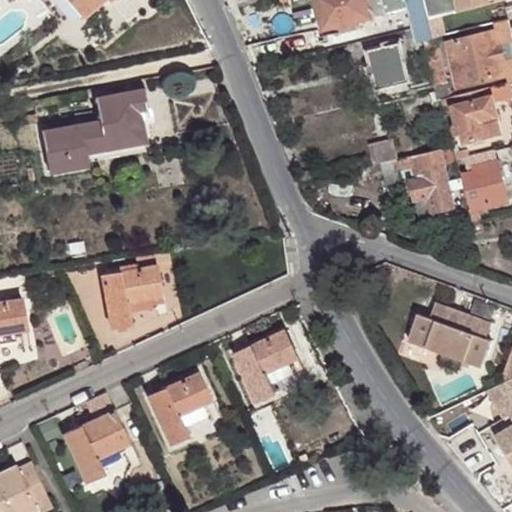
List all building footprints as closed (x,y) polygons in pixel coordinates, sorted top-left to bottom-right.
[(68,0),(82,16),(102,0),(68,0)] [(371,17),(366,0),(314,0),(323,29),(339,25),(371,17)] [(380,0),(366,0),(371,17),(384,14),(380,0)] [(406,0),(380,0),(384,14),(408,8),(406,0)] [(434,38),(423,0),(406,0),(408,8),(418,42),(423,41),(434,38)] [(442,0),(446,15),(458,11),(455,0),(442,0)] [(455,0),(458,11),(503,0),(455,0)] [(497,30),(508,27),(506,20),(492,23),(494,31),(497,30)] [(356,29),(354,22),(339,25),(341,33),(356,29)] [(511,44),(508,27),(497,30),(494,31),(448,42),(458,86),(506,74),(509,83),(511,81),(511,44)] [(434,38),(423,41),(426,52),(425,52),(434,86),(448,82),(440,49),(437,50),(434,38)] [(373,75),(377,90),(411,81),(401,41),(367,50),(370,65),(369,65),(367,68),(369,74),(372,76),(373,75)] [(452,97),(448,82),(434,86),(438,100),(441,100),(452,97)] [(444,109),(452,106),(457,125),(460,125),(462,134),(464,141),(502,132),(490,87),(452,97),(441,100),(444,109)] [(99,119),(41,131),(49,172),(89,164),(88,161),(86,150),(136,141),(144,140),(141,122),(138,108),(147,106),(144,89),(95,98),(99,119)] [(147,106),(138,108),(141,122),(150,121),(147,106)] [(36,113),(23,116),(25,125),(38,122),(36,113)] [(454,136),(462,134),(460,125),(457,125),(452,127),(454,136)] [(369,146),(374,165),(379,164),(382,163),(399,159),(393,140),(369,146)] [(136,141),(86,150),(88,161),(138,152),(136,141)] [(440,149),(399,159),(382,163),(384,174),(387,185),(400,182),(398,170),(411,167),(414,178),(410,180),(415,201),(429,197),(433,212),(453,207),(440,149)] [(455,153),(457,160),(469,157),(467,150),(455,153)] [(461,172),(472,212),(509,200),(498,159),(497,159),(495,151),(469,157),(457,160),(460,173),(461,172)] [(369,178),(384,174),(382,163),(379,164),(374,165),(366,167),(369,178)] [(314,179),(312,171),(295,174),(299,183),(314,179)] [(319,179),(314,179),(299,183),(303,194),(323,189),(319,179)] [(415,201),(418,216),(433,212),(429,197),(415,201)] [(472,213),(471,214),(473,222),(481,219),(479,211),(472,213)] [(162,295),(157,264),(102,275),(111,326),(131,323),(129,311),(127,300),(149,297),(162,295)] [(149,297),(127,300),(129,311),(151,307),(149,297)] [(22,298),(0,302),(0,332),(14,330),(27,328),(22,298)] [(418,313),(408,340),(483,366),(492,339),(487,338),(492,324),(436,303),(430,317),(418,313)] [(14,330),(0,332),(0,343),(16,340),(14,330)] [(285,330),(234,354),(257,401),(275,393),(270,382),(265,373),(286,363),(298,357),(285,330)] [(511,350),(502,377),(503,384),(511,379),(511,350)] [(286,363),(265,373),(270,382),(291,372),(286,363)] [(198,371),(147,395),(170,443),(188,435),(183,424),(178,414),(199,404),(211,399),(198,371)] [(502,419),(488,427),(511,464),(511,379),(503,384),(484,393),(502,419)] [(502,419),(484,393),(471,399),(488,427),(502,419)] [(199,404),(178,414),(183,424),(204,414),(199,404)] [(126,437),(113,409),(63,433),(86,481),(104,472),(101,466),(121,456),(115,442),(126,437)] [(38,475),(31,461),(18,467),(24,481),(38,475)] [(18,467),(16,464),(0,471),(0,508),(1,511),(29,511),(37,508),(38,511),(40,511),(52,507),(38,475),(24,481),(18,467)]
